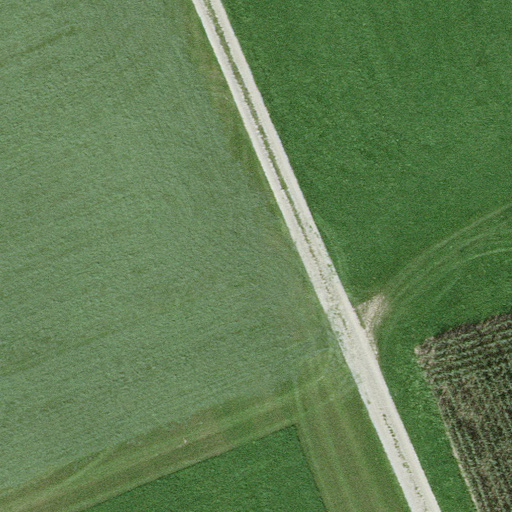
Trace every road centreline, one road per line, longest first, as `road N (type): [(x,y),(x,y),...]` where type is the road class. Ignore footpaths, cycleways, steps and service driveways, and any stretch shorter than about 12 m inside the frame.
road 1 (track): [(434,511),(211,0)]
road 2 (track): [(357,337),(511,222)]
